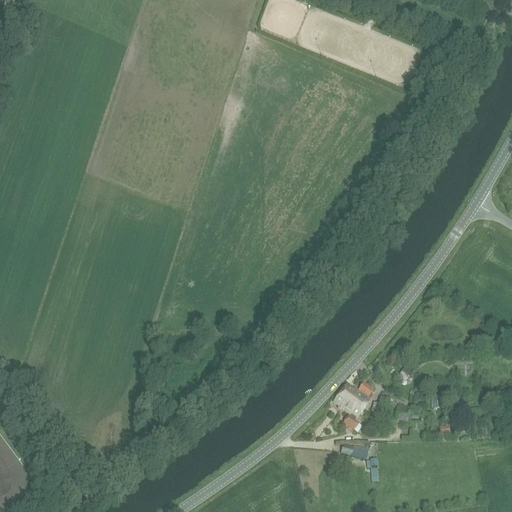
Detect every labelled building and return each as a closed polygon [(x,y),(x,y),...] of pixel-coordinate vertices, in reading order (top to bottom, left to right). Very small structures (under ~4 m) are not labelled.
[(401,371),(409,377),(413,372),(405,366),(401,371)] [(373,391),(363,383),(358,390),(368,398),(373,391)] [(355,420),(356,421),(370,402),(348,385),(334,404),(350,416),(349,418),(348,418),(343,425),(352,432),(358,425),(354,422),(355,420)] [(442,397),(454,396),(454,389),(441,389),(442,397)] [(431,397),(432,409),(441,409),(441,397),(431,397)] [(395,410),(397,404),(393,403),(393,401),(380,399),(378,405),(374,404),(371,414),(376,415),(375,417),(395,421),(395,422),(409,424),(412,409),(398,406),(397,411),(395,410)] [(413,414),(424,415),(424,406),(414,405),(413,414)] [(340,455),(365,461),(368,451),(353,447),(353,449),(342,446),(340,455)]
